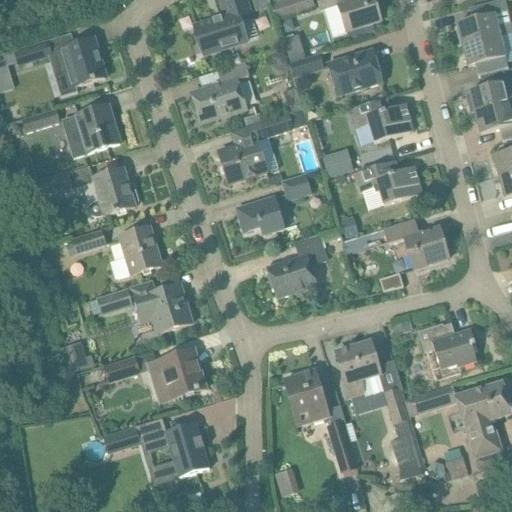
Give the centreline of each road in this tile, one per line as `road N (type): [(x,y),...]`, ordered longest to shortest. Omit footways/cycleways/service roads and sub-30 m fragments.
road 1 (residential): [(241,345),(140,55),(142,19),(159,0)]
road 2 (residential): [(486,286),(407,0)]
road 3 (residential): [(241,345),(486,286)]
road 4 (residential): [(253,511),(252,380),(241,345)]
